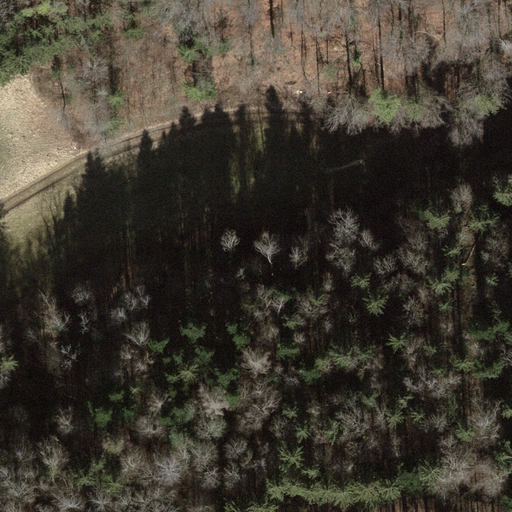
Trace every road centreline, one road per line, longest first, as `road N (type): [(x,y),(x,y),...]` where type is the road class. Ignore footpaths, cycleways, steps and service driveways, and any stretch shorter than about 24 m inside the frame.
road 1 (track): [(511,128),(412,130),(321,120),(161,127),(0,207)]
road 2 (track): [(511,479),(376,499),(344,511)]
